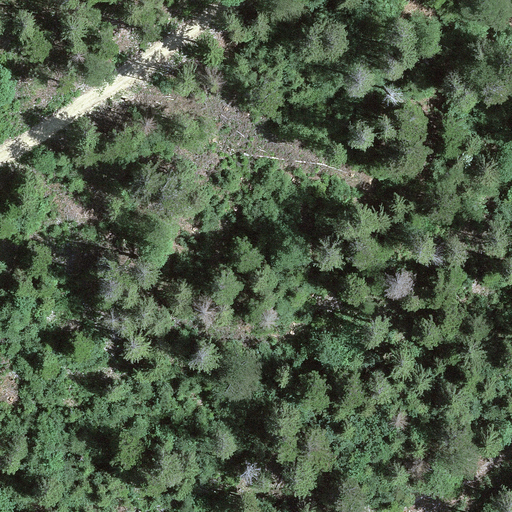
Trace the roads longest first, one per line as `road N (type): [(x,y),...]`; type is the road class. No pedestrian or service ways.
road 1 (track): [(217,0),(70,112),(0,153)]
road 2 (track): [(392,511),(511,438)]
